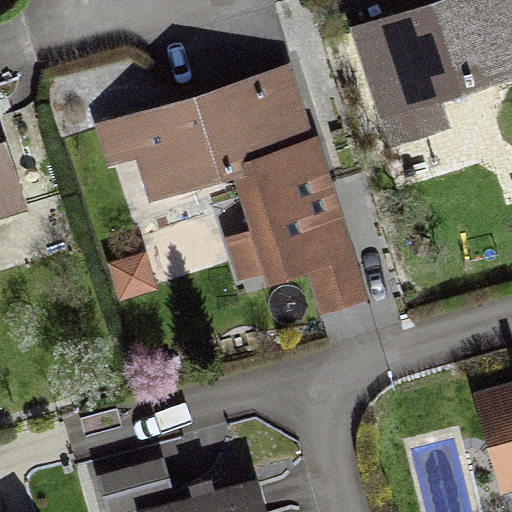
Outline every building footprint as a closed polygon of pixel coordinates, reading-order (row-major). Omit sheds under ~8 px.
[(511,0),(464,0),(356,33),(384,125),(455,103),(447,77),(511,57),(511,0)] [(296,73),(94,132),(116,206),(317,146),(296,73)] [(0,147),(0,218),(20,212),(0,147)] [(511,384),(472,395),(499,497),(511,494),(511,384)] [(257,511),(252,492),(177,511),(257,511)]
